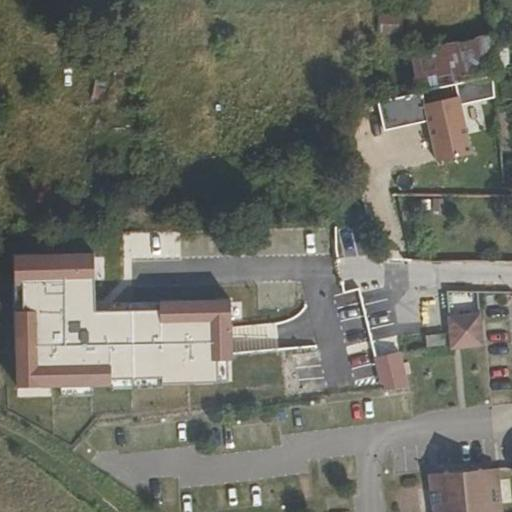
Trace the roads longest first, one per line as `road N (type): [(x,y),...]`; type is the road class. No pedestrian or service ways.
road 1 (residential): [(358,439),(167,469)]
road 2 (track): [(0,431),(140,511)]
road 3 (residential): [(511,421),(358,439)]
